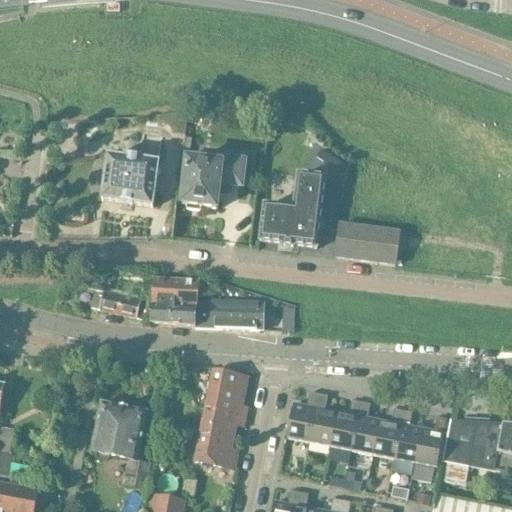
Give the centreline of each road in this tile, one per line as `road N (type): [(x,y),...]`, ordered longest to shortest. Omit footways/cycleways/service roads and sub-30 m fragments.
road 1 (residential): [(21,253),(511,301)]
road 2 (tertiary): [(511,82),(362,26),(242,0)]
road 3 (residential): [(511,368),(279,354)]
road 4 (residential): [(65,511),(102,335)]
road 5 (residential): [(279,354),(102,335)]
road 6 (unknown): [(252,478),(423,511)]
road 7 (residential): [(244,511),(279,354)]
